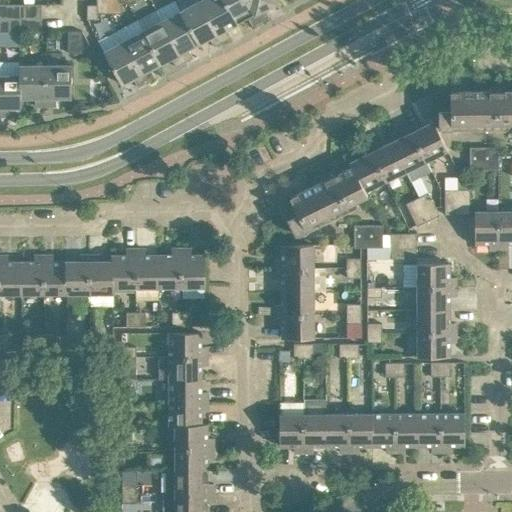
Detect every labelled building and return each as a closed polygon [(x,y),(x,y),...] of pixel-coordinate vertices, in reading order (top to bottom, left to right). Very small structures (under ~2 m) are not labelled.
[(97,13),(109,13),(109,0),(96,0),(97,4),(87,4),(87,19),(98,19),(97,13)] [(136,3),(135,0),(109,0),(109,13),(121,13),(121,3),(136,3)] [(214,46),(223,42),(201,0),(182,10),(199,43),(210,37),(214,46)] [(227,28),(237,23),(224,0),(200,0),(201,0),(223,42),(231,37),(227,28)] [(252,26),(261,21),(249,0),(224,0),(237,23),(248,17),(252,26)] [(277,2),(275,0),(249,0),(261,21),(269,17),(265,8),(277,2)] [(0,17),(21,18),(21,4),(0,4),(0,17)] [(42,18),(43,4),(34,4),(24,4),(21,4),(21,18),(42,18)] [(188,49),(199,43),(182,10),(162,20),(185,62),(193,57),(188,49)] [(0,31),(20,31),(21,18),(0,17),(0,31)] [(42,31),(42,18),(21,18),(20,31),(42,31)] [(176,66),(185,62),(162,20),(143,30),(161,63),(171,58),(176,66)] [(150,69),(161,63),(143,30),(124,41),(146,82),(155,78),(150,69)] [(82,31),(69,31),(68,53),(82,52),(82,31)] [(138,87),(146,82),(124,41),(104,51),(122,84),(133,78),(138,87)] [(35,105),(47,105),(47,65),(20,65),(20,77),(22,77),(22,97),(35,97),(35,105)] [(47,65),(47,105),(56,105),(56,97),(72,97),(71,65),(47,65)] [(21,97),(22,97),(22,77),(20,77),(0,76),(0,115),(6,115),(6,107),(21,107),(21,97)] [(511,122),(511,90),(451,91),(451,98),(439,99),(439,123),(442,129),(452,129),(452,123),(511,122)] [(409,126),(427,160),(448,150),(434,121),(421,127),(418,121),(409,126)] [(406,170),(427,160),(409,126),(401,130),(404,136),(392,141),(406,170)] [(386,180),(406,170),(392,141),(380,147),(377,142),(368,146),(386,180)] [(364,191),(365,190),(386,180),(368,146),(360,150),(363,156),(350,162),(352,166),(364,191)] [(470,169),(483,169),(498,169),(497,146),(470,147),(470,169)] [(365,190),(364,191),(352,166),(290,197),(294,204),(283,209),(296,234),(300,235),(308,231),(306,225),(367,195),(365,190)] [(458,177),(445,177),(445,214),(458,214),(458,188),(458,181),(458,177)] [(458,188),(458,214),(470,214),(470,188),(466,188),(466,181),(458,181),(458,188)] [(428,220),(430,219),(439,215),(428,191),(417,197),(428,220)] [(417,226),(428,220),(417,197),(405,203),(417,226)] [(508,243),(511,242),(511,210),(499,211),(499,249),(509,249),(508,243)] [(489,249),(499,249),(499,211),(475,211),(475,243),(489,243),(489,249)] [(354,247),(383,247),(382,225),(354,225),(354,247)] [(391,235),(383,235),(383,236),(383,247),(392,247),(392,246),(416,245),(416,233),(408,233),(396,233),(391,233),(391,235)] [(275,268),(314,268),(314,244),(282,245),(282,259),(275,259),(275,268)] [(392,258),(417,258),(416,245),(392,246),(392,247),(392,258)] [(113,287),(114,287),(136,287),(136,248),(126,248),(126,255),(112,255),(112,260),(113,260),(113,287)] [(159,287),(158,254),(145,254),(145,248),(136,248),(136,287),(159,287)] [(159,287),(182,286),(181,248),(172,248),(172,254),(158,254),(159,287)] [(182,286),(185,286),(205,286),(205,254),(191,254),(191,248),(181,248),(182,286)] [(0,293),(21,293),(21,261),(8,261),(8,255),(0,254),(0,293)] [(67,293),(67,261),(53,261),(54,254),(44,255),(44,293),(67,293)] [(67,293),(90,293),(90,254),(80,254),(80,261),(67,261),(67,293)] [(112,260),(99,261),(99,254),(90,254),(90,293),(114,293),(114,287),(113,287),(113,260),(112,260)] [(21,293),(44,293),(44,255),(34,255),(34,261),(21,261),(21,293)] [(347,268),(361,268),(361,258),(347,258),(347,268)] [(418,286),(456,286),(456,277),(450,277),(450,263),(417,263),(418,286)] [(282,291),(314,291),(314,268),(275,268),(275,278),(282,278),(282,291)] [(361,277),(361,268),(347,268),(347,276),(361,277)] [(399,285),(384,288),(386,300),(401,297),(399,285)] [(381,296),(381,286),(368,287),(369,296),(381,296)] [(418,309),(450,309),(450,296),(456,296),(456,286),(418,286),(418,309)] [(275,314),(314,314),(314,291),(282,291),(282,304),(275,304),(275,314)] [(347,304),(347,314),(361,314),(361,303),(347,304)] [(418,332),(456,332),(456,322),(450,322),(450,309),(418,309),(418,332)] [(172,326),(182,326),(182,311),(172,312),(172,326)] [(182,326),(192,326),(191,311),(182,311),(182,326)] [(127,326),(136,326),(136,312),(127,312),(127,326)] [(136,312),(136,326),(146,326),(146,312),(136,312)] [(314,314),(275,314),(275,323),(282,323),(282,337),(314,337),(314,314)] [(361,314),(347,314),(347,322),(361,322),(361,314)] [(368,332),(381,332),(381,323),(368,323),(368,332)] [(169,356),(208,355),(208,346),(201,346),(201,332),(169,332),(169,356)] [(381,341),(381,332),(368,332),(368,341),(381,341)] [(456,332),(418,332),(418,356),(450,356),(450,342),(456,342),(456,332)] [(0,348),(9,349),(9,348),(9,334),(0,334),(0,348)] [(35,349),(45,348),(45,334),(35,334),(35,349)] [(54,348),(54,347),(54,334),(45,334),(45,348),(54,348)] [(80,354),(90,354),(90,340),(80,340),(80,354)] [(99,354),(99,352),(99,340),(90,340),(90,354),(99,354)] [(294,357),(303,357),(303,343),(294,343),(294,357)] [(303,343),(303,357),(313,357),(313,343),(303,343)] [(340,357),(349,357),(349,343),(340,343),(340,357)] [(349,343),(349,357),(358,357),(358,343),(349,343)] [(122,356),(136,356),(136,346),(122,346),(122,356)] [(280,350),(280,361),(289,361),(289,350),(280,350)] [(169,379),(201,378),(201,365),(208,365),(208,355),(169,356),(169,379)] [(122,365),(136,365),(136,356),(122,356),(122,365)] [(440,362),(440,375),(450,375),(449,361),(440,362)] [(386,376),(395,375),(395,362),(386,362),(386,376)] [(395,362),(395,375),(404,375),(404,362),(395,362)] [(431,375),(440,375),(440,362),(431,362),(431,375)] [(169,402),(208,401),(208,392),(201,392),(201,378),(169,379),(169,402)] [(122,401),(136,401),(136,392),(122,392),(122,401)] [(122,401),(122,411),(136,411),(136,401),(122,401)] [(202,411),(208,411),(208,401),(169,402),(169,425),(175,425),(175,424),(202,424),(202,411)] [(313,446),(327,446),(326,413),(304,414),(304,452),(313,452),(313,446)] [(340,452),(349,452),(349,413),(326,413),(327,446),(340,445),(340,452)] [(359,445),(372,445),(372,413),(349,413),(349,452),(359,452),(359,445)] [(386,452),(395,452),(395,413),(372,413),(372,445),(386,445),(386,452)] [(405,445),(418,445),(418,413),(395,413),(395,452),(405,452),(405,445)] [(432,452),(441,452),(441,413),(418,413),(418,445),(432,445),(432,452)] [(441,413),(441,452),(451,451),(451,445),(465,445),(465,413),(441,413)] [(294,452),(304,452),(304,414),(280,414),(280,446),(294,446),(294,452)] [(208,438),(208,424),(202,424),(175,424),(175,425),(175,447),(214,447),(214,438),(208,438)] [(116,448),(130,448),(130,438),(116,438),(116,448)] [(176,470),(208,470),(208,457),(214,457),(214,447),(175,447),(176,470)] [(116,457),(122,457),(130,457),(130,448),(116,448),(116,457)] [(176,493),(214,493),(214,483),(208,483),(208,470),(176,470),(176,493)] [(122,493),(137,493),(137,484),(122,484),(122,493)] [(137,503),(137,493),(122,493),(122,503),(137,503)] [(175,511),(207,511),(208,502),(214,502),(214,493),(176,493),(175,511)]
